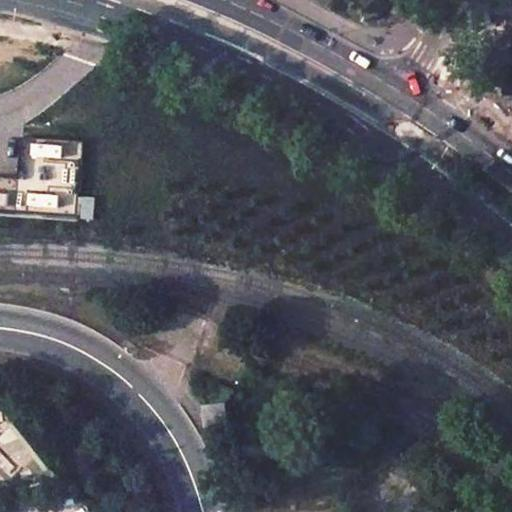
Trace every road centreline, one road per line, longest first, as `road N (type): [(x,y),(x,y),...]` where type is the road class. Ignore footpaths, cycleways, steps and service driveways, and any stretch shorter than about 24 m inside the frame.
road 1 (primary): [(0,17),(177,44),(381,118)]
road 2 (primary): [(381,118),(453,200),(511,248)]
road 3 (residential): [(501,0),(450,33),(381,118)]
road 4 (primary): [(511,172),(476,145),(381,118)]
